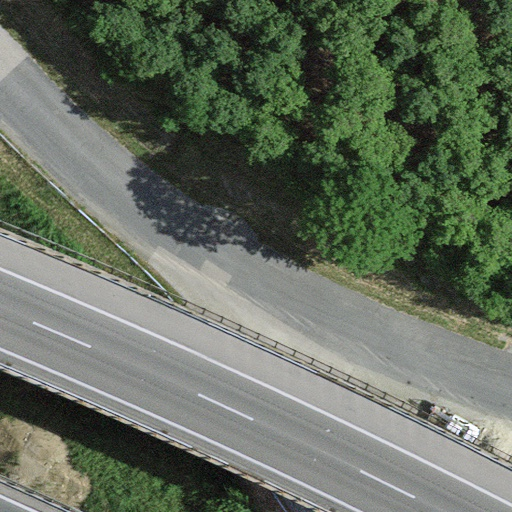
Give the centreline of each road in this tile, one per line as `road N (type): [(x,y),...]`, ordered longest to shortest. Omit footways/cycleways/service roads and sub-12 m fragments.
road 1 (motorway): [(439,511),(234,411),(0,310)]
road 2 (tertiary): [(0,71),(90,159),(242,279)]
road 3 (tertiary): [(242,279),(404,364),(511,401)]
road 4 (unclassified): [(334,511),(280,410),(242,279)]
